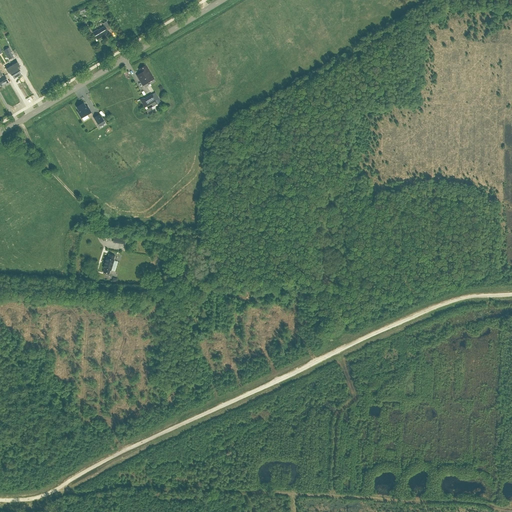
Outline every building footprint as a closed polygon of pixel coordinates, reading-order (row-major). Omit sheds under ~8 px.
[(99,39),(109,34),(107,32),(111,29),(106,22),(103,24),(105,27),(98,31),(98,30),(93,33),(96,37),(97,36),(99,39)] [(18,77),(22,75),(18,69),(21,68),(17,62),(11,65),(14,70),(18,77)] [(11,65),(6,68),(9,75),(11,74),(14,79),(18,77),(14,70),(11,65)] [(137,76),(143,85),(153,79),(145,66),(139,70),(141,73),(137,76)] [(4,76),(3,76),(0,71),(0,77),(5,85),(9,82),(4,76)] [(140,100),(145,108),(156,101),(152,94),(145,98),(144,97),(140,100)] [(88,110),(84,103),(77,107),(81,114),(79,115),(82,119),(91,113),(89,109),(88,110)] [(100,127),(105,124),(103,121),(104,121),(100,115),(94,118),(98,124),(100,127)] [(107,258),(104,268),(103,268),(104,268),(105,269),(103,272),(103,273),(104,273),(109,274),(110,274),(109,274),(111,270),(111,271),(111,270),(114,261),(114,260),(115,257),(115,256),(109,254),(109,255),(108,258),(107,258)]
